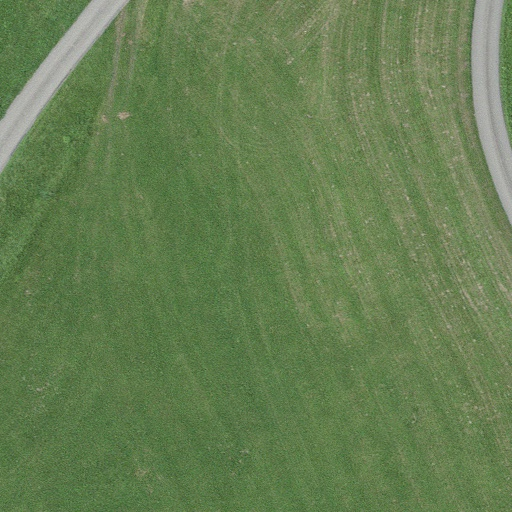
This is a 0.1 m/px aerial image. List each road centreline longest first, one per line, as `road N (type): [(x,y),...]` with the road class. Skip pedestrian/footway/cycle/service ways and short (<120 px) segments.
road 1 (residential): [(0,157),(62,52),(111,0)]
road 2 (residential): [(491,0),(486,127),(511,187)]
